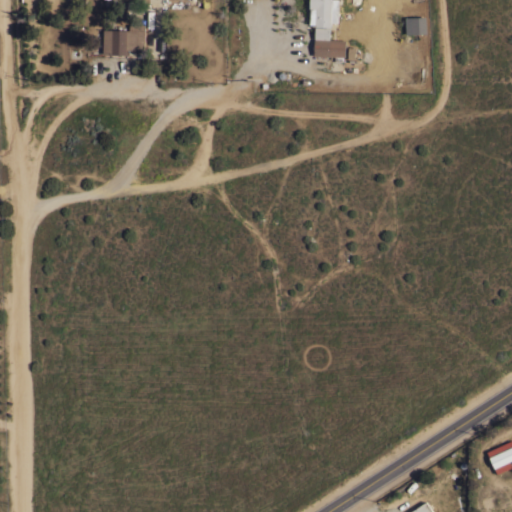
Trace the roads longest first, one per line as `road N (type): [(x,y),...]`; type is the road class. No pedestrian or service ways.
road 1 (residential): [(25,511),(5,0)]
road 2 (secondary): [(327,511),(511,393)]
